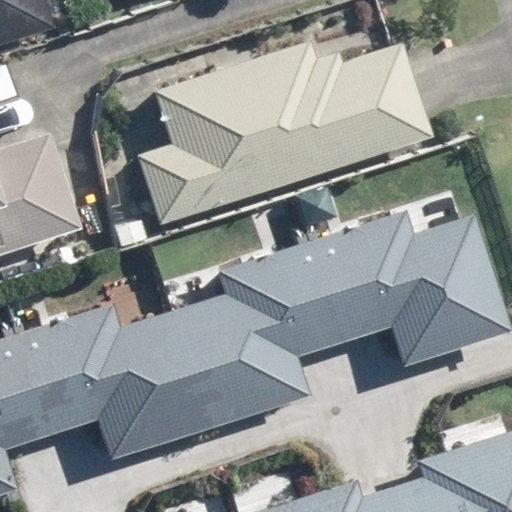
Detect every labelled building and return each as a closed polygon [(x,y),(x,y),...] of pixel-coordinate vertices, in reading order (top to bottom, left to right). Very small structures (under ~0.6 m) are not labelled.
[(0,0),(0,35),(50,19),(43,0),(0,0)] [(102,0),(64,0),(70,19),(105,9),(102,0)] [(129,0),(132,9),(153,2),(152,0),(129,0)] [(168,139),(136,149),(158,216),(431,130),(400,33),(339,52),(337,44),(313,51),(307,34),(150,84),(168,139)] [(0,246),(78,222),(47,124),(0,139),(0,246)] [(402,368),(511,334),(511,315),(479,209),(419,228),(412,206),(220,265),(228,293),(118,327),(113,308),(0,342),(0,493),(14,489),(1,447),(101,416),(113,455),(313,394),(303,361),(392,334),(402,368)] [(137,216),(112,222),(118,242),(143,236),(137,216)] [(511,511),(511,430),(420,459),(425,476),(362,496),(356,477),(243,511),(511,511)]
